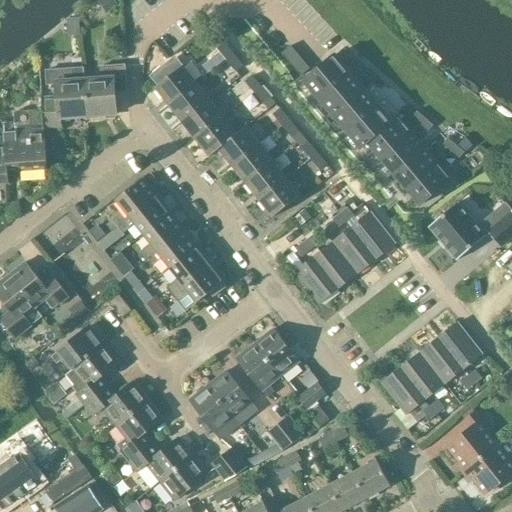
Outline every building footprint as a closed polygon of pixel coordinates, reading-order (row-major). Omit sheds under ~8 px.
[(102,0),(99,3),(107,13),(117,5),(112,0),(102,0)] [(228,61),(235,55),(225,43),(217,49),(221,53),(227,60),(228,61)] [(287,59),(296,52),(291,46),(282,53),(287,59)] [(301,57),(296,52),(287,59),(292,65),(301,57)] [(221,53),(206,65),(212,72),(227,60),(221,53)] [(244,66),(235,55),(228,61),(237,72),(244,66)] [(333,114),(363,89),(349,72),(334,55),(305,80),(319,97),(333,114)] [(292,65),(297,70),(305,63),(301,57),(292,65)] [(157,89),(170,106),(198,85),(184,68),(178,61),(168,69),(166,67),(152,77),(160,87),(157,89)] [(305,63),(297,70),(301,76),(310,69),(305,63)] [(86,80),(89,115),(116,113),(115,91),(127,91),(126,65),(101,67),(101,79),(86,80)] [(46,71),(47,85),(55,85),(56,99),(47,100),(49,127),(61,126),(60,117),(89,115),(86,80),(86,68),(46,71)] [(363,75),(372,82),(377,76),(368,69),(363,75)] [(245,82),(255,93),(262,88),(252,76),(245,82)] [(183,123),(211,101),(198,85),(170,106),(183,123)] [(271,98),(262,88),(255,93),(264,104),(271,98)] [(333,114),(347,131),(362,148),(368,142),(391,122),(390,121),(377,106),(363,89),(333,114)] [(196,140),(224,118),(211,101),(183,123),(196,140)] [(273,115),(282,126),(290,120),(280,109),(273,115)] [(16,122),(3,123),(4,137),(5,137),(6,153),(8,153),(8,159),(17,158),(18,171),(48,169),(44,124),(43,111),(15,113),(16,122)] [(412,117),(420,124),(426,119),(417,111),(412,117)] [(381,157),(410,133),(397,116),(390,121),(391,122),(368,142),(381,157)] [(219,149),(237,135),(224,118),(196,140),(209,156),(219,149)] [(426,119),(420,124),(428,131),(434,125),(426,119)] [(300,132),(290,120),(282,126),(292,138),(300,132)] [(232,166),(260,144),(247,127),(237,135),(219,149),(232,166)] [(394,173),(424,148),(410,133),(381,157),(394,173)] [(0,184),(10,184),(8,159),(8,153),(6,153),(5,137),(4,137),(0,137),(0,184)] [(443,144),(451,151),(457,145),(448,138),(443,144)] [(465,152),(472,146),(466,139),(458,146),(465,152)] [(301,148),(310,158),(318,152),(309,141),(301,148)] [(232,166),(245,182),(273,160),(260,144),(232,166)] [(457,145),(451,151),(459,158),(465,152),(457,145)] [(407,189),(437,164),(424,148),(394,173),(407,189)] [(327,163),(318,152),(310,158),(320,169),(327,163)] [(258,199),(286,177),(273,160),(245,182),(258,199)] [(421,205),(450,180),(437,164),(407,189),(421,205)] [(299,194),(286,177),(258,199),(272,216),(299,194)] [(118,226),(157,195),(144,179),(116,200),(125,211),(113,220),(118,226)] [(143,234),(171,212),(157,195),(118,226),(123,233),(135,224),(143,234)] [(490,233),(502,247),(511,238),(511,212),(498,224),(491,216),(477,228),(456,203),(429,226),(458,259),(490,233)] [(346,220),(353,216),(348,208),(341,214),(346,220)] [(145,260),(185,229),(171,212),(143,234),(152,245),(140,254),(145,260)] [(370,213),(353,227),(377,258),(395,244),(371,213),(370,213)] [(341,214),(334,219),(339,226),(346,220),(341,214)] [(98,226),(91,232),(99,242),(106,236),(98,226)] [(345,233),(333,242),(358,273),(370,264),(377,258),(353,227),(345,233)] [(170,268),(198,246),(185,229),(145,260),(150,267),(162,258),(170,268)] [(301,255),(315,244),(310,236),(295,246),(301,255)] [(320,253),(294,273),(319,304),(344,284),(358,273),(333,242),(320,253)] [(172,294),(211,263),(198,246),(170,268),(178,279),(167,288),(172,294)] [(9,275),(35,308),(44,300),(53,309),(69,296),(54,278),(45,285),(27,262),(9,275)] [(128,262),(119,268),(125,277),(131,272),(134,270),(128,262)] [(226,281),(211,263),(172,294),(177,301),(189,292),(197,303),(226,281)] [(24,316),(35,308),(9,275),(0,282),(0,298),(10,311),(0,319),(15,338),(32,325),(24,316)] [(121,318),(131,311),(117,293),(107,300),(121,318)] [(156,296),(147,304),(152,310),(161,303),(156,296)] [(81,301),(70,311),(79,320),(89,311),(81,301)] [(161,303),(152,310),(158,318),(168,310),(167,309),(161,303)] [(458,323),(440,338),(464,369),(482,354),(458,323)] [(72,370),(105,344),(91,327),(59,352),(72,370)] [(257,344),(281,375),(299,361),(275,330),(257,344)] [(446,383),(464,369),(440,338),(422,352),(446,383)] [(85,405),(103,391),(95,380),(119,362),(105,344),(72,370),(82,383),(80,384),(78,388),(78,391),(79,393),(77,395),(85,405)] [(257,344),(237,359),(265,395),(274,389),(270,384),(281,375),(257,344)] [(422,352),(403,366),(428,397),(446,383),(422,352)] [(38,364),(34,358),(26,363),(31,370),(38,364)] [(428,397),(403,366),(382,383),(401,408),(395,413),(408,430),(417,422),(409,412),(428,397)] [(469,375),(475,383),(481,378),(475,370),(469,375)] [(209,386),(239,426),(258,410),(228,371),(209,386)] [(468,389),(475,383),(469,375),(462,381),(468,389)] [(116,426),(149,400),(135,383),(111,401),(103,391),(85,405),(94,416),(96,414),(98,416),(101,417),(104,416),(107,414),(116,426)] [(307,408),(324,394),(316,384),(299,398),(307,408)] [(54,386),(47,392),(56,404),(64,398),(54,386)] [(221,440),(239,426),(209,386),(190,401),(221,440)] [(121,450),(129,461),(148,446),(140,436),(163,418),(149,400),(116,426),(126,438),(117,445),(121,450)] [(433,404),(439,412),(444,408),(438,401),(433,404)] [(430,418),(439,412),(433,404),(423,411),(430,418)] [(320,427),(329,419),(319,406),(310,414),(320,427)] [(466,470),(497,445),(482,423),(484,421),(477,412),(465,420),(472,428),(448,447),(466,470)] [(279,424),(294,443),(303,435),(289,416),(279,424)] [(11,458),(0,465),(0,504),(2,508),(42,481),(30,462),(36,458),(40,464),(58,452),(38,421),(20,434),(23,439),(6,451),(11,458)] [(283,451),(294,443),(279,424),(268,432),(283,451)] [(343,426),(332,432),(337,441),(348,435),(343,426)] [(337,441),(332,432),(319,439),(324,448),(337,441)] [(148,446),(129,461),(137,471),(147,465),(160,482),(193,457),(179,438),(160,453),(152,443),(148,446)] [(511,472),(511,466),(497,445),(466,470),(485,494),(511,472)] [(232,449),(223,456),(237,475),(247,467),(232,449)] [(296,451),(284,457),(290,467),(302,461),(296,451)] [(226,480),(237,475),(223,456),(213,464),(226,480)] [(208,475),(193,457),(160,482),(175,501),(208,475)] [(290,467),(284,457),(272,463),(277,473),(290,467)] [(377,461),(353,473),(366,498),(390,485),(377,461)] [(54,504),(92,479),(83,466),(46,490),(54,504)] [(366,498),(353,473),(330,486),(342,510),(366,498)] [(238,481),(225,488),(230,497),(242,490),(238,481)] [(338,511),(342,510),(330,486),(306,498),(313,511),(338,511)] [(230,497),(225,488),(213,494),(218,503),(230,497)] [(313,511),(306,498),(282,511),(313,511)] [(190,507),(187,502),(180,506),(182,511),(190,507)] [(268,511),(264,503),(246,511),(268,511)]
